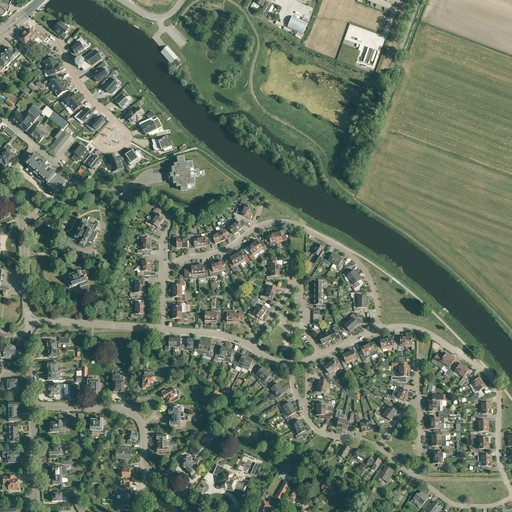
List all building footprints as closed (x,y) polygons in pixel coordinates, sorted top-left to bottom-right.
[(0,0),(0,18),(1,17),(2,17),(6,13),(6,12),(8,6),(9,6),(11,1),(10,0),(0,0)] [(264,13),(262,15),(266,17),(273,5),(269,3),(267,2),(262,11),(264,13)] [(287,27),(303,34),(308,23),(292,16),(287,27)] [(65,33),(68,30),(67,30),(68,28),(61,22),(54,30),(65,39),(67,36),(65,33)] [(36,46),(38,44),(37,43),(36,41),(35,42),(34,41),(37,38),(36,36),(29,29),(24,34),(36,46)] [(33,49),(36,46),(24,34),(19,39),(26,46),(27,48),(31,44),(32,45),(31,46),(33,49)] [(79,43),(74,48),(77,52),(84,48),(85,50),(94,45),(92,44),(90,45),(80,37),(77,40),(79,43)] [(167,46),(163,50),(160,53),(168,61),(171,64),(176,59),(174,57),(175,56),(167,46)] [(43,52),(48,56),(52,52),(47,47),(43,52)] [(0,73),(2,75),(5,71),(9,68),(7,67),(10,64),(12,66),(22,56),(15,50),(13,52),(10,48),(2,55),(0,57),(0,73)] [(77,59),(74,62),(75,66),(78,69),(82,68),(84,66),(90,61),(93,64),(102,56),(95,48),(82,59),(81,58),(77,59)] [(50,58),(39,63),(43,70),(53,65),(50,58)] [(96,73),(93,76),(98,82),(107,75),(102,68),(106,65),(103,63),(96,68),(99,71),(98,71),(95,73),(96,73)] [(53,65),(43,70),(46,77),(57,72),(53,65)] [(110,75),(101,85),(106,90),(105,91),(108,94),(110,92),(112,95),(117,90),(114,87),(116,85),(112,80),(113,78),(110,75)] [(56,78),(47,85),(51,91),(61,84),(56,78)] [(28,87),(33,92),(35,89),(37,88),(32,83),(28,87)] [(61,84),(51,91),(56,97),(65,90),(61,84)] [(72,91),(63,99),(68,105),(77,97),(72,91)] [(131,104),(121,93),(118,96),(120,98),(116,103),(123,111),(131,104)] [(77,97),(68,105),(73,110),(82,103),(77,97)] [(5,102),(12,108),(14,104),(9,99),(5,102)] [(47,120),(48,118),(63,130),(68,125),(54,112),(47,106),(43,111),(31,101),(25,107),(29,110),(28,112),(37,119),(42,112),(43,113),(45,115),(44,117),(44,118),(47,120)] [(82,110),(74,117),(78,121),(81,118),(85,122),(93,114),(87,108),(84,112),(82,110)] [(127,117),(126,117),(130,121),(131,120),(132,122),(135,119),(137,121),(140,117),(139,116),(141,114),(137,109),(136,110),(135,109),(133,112),(131,110),(125,115),(127,117)] [(23,129),(26,132),(37,119),(28,112),(24,117),(17,111),(11,119),(18,124),(17,125),(23,129)] [(90,122),(85,128),(89,131),(91,129),(95,133),(104,123),(98,118),(92,125),(90,122)] [(151,120),(141,124),(142,127),(140,128),(142,131),(143,131),(145,136),(148,135),(157,131),(156,129),(161,127),(157,120),(152,123),(151,120)] [(48,132),(38,124),(30,134),(37,140),(36,141),(38,143),(45,136),(47,137),(50,134),(48,132)] [(59,136),(62,133),(63,132),(59,129),(53,137),(57,140),(59,136)] [(169,142),(168,136),(158,138),(159,142),(153,144),(154,149),(159,148),(160,150),(174,146),(172,141),(169,142)] [(8,148),(6,146),(2,150),(5,152),(0,158),(0,163),(1,165),(2,163),(6,166),(8,163),(8,164),(11,160),(13,162),(16,159),(14,157),(7,150),(8,148)] [(82,151),(82,150),(78,147),(71,155),(74,157),(70,161),(74,165),(80,159),(83,161),(87,156),(82,152),(82,151)] [(25,163),(46,182),(51,176),(53,178),(56,175),(46,165),(47,163),(45,161),(43,163),(33,154),(25,163)] [(139,154),(125,158),(128,167),(142,162),(143,164),(145,164),(143,157),(140,157),(139,154)] [(90,155),(82,164),(86,167),(87,166),(92,170),(93,169),(95,170),(98,166),(97,165),(100,161),(95,158),(94,159),(90,155)] [(115,159),(110,161),(114,172),(122,170),(121,168),(124,167),(122,160),(119,161),(118,160),(116,160),(115,159)] [(195,180),(198,179),(197,169),(197,168),(193,169),(193,167),(193,166),(189,167),(188,164),(184,164),(184,161),(183,161),(183,159),(179,160),(179,161),(178,161),(178,165),(175,165),(175,166),(175,168),(172,169),(172,171),(170,171),(170,174),(169,174),(170,180),(171,180),(171,182),(174,182),(174,184),(177,184),(177,187),(181,187),(181,190),(182,190),(183,191),(186,191),(186,190),(187,189),(187,186),(191,186),(191,185),(191,182),(195,182),(195,180)] [(47,185),(56,193),(62,187),(64,187),(66,185),(65,184),(65,183),(56,175),(53,178),(51,176),(46,182),(48,183),(47,185)] [(101,197),(102,201),(106,199),(107,203),(111,202),(109,194),(101,197)] [(242,207),(241,210),(251,214),(253,208),(247,206),(248,203),(242,201),(240,204),(239,204),(239,206),(242,207)] [(152,218),(161,224),(164,219),(159,215),(161,213),(155,209),(153,212),(156,213),(152,218)] [(236,216),(235,216),(241,221),(243,217),(249,219),(251,214),(241,210),(237,209),(236,214),(234,213),(233,215),(236,216)] [(235,221),(231,224),(238,232),(242,228),(242,227),(245,224),(241,221),(235,216),(234,218),(235,221)] [(151,227),(152,225),(157,228),(158,228),(161,224),(152,218),(150,222),(147,220),(145,223),(150,227),(151,227)] [(78,245),(84,247),(86,244),(87,240),(93,243),(98,233),(95,232),(97,227),(88,223),(87,224),(85,223),(84,221),(81,222),(82,224),(78,233),(77,232),(75,233),(74,236),(74,238),(75,238),(80,241),(78,245)] [(220,231),(216,233),(220,242),(226,240),(224,237),(228,236),(226,233),(223,227),(222,224),(218,226),(220,231)] [(225,225),(223,227),(226,233),(229,230),(233,235),(238,232),(231,224),(227,227),(225,225)] [(207,233),(209,240),(210,243),(213,242),(213,243),(214,244),(215,244),(220,242),(216,233),(212,235),(210,232),(207,233)] [(274,234),(277,244),(282,242),(283,245),(287,244),(285,237),(281,237),(280,232),(274,234)] [(191,235),(191,242),(194,241),(195,248),(201,247),(200,237),(199,235),(194,235),(194,233),(191,233),(191,235)] [(200,237),(201,247),(206,247),(206,240),(209,240),(207,233),(204,233),(205,236),(200,237)] [(269,247),(269,250),(272,249),(273,248),(273,246),(273,245),(277,244),(274,234),(268,235),(270,240),(266,241),(267,247),(269,247)] [(176,247),(176,248),(182,248),(182,238),(177,238),(177,235),(173,235),(173,246),(175,246),(175,247),(176,247)] [(182,238),(182,248),(188,248),(188,242),(191,242),(191,235),(187,235),(187,238),(182,238)] [(141,239),(141,245),(151,245),(151,239),(144,239),(144,236),(138,236),(138,239),(141,239)] [(252,244),(258,253),(263,249),(264,251),(268,249),(263,243),(260,245),(257,241),(252,244)] [(247,255),(252,261),(255,258),(253,256),(258,253),(252,244),(247,248),(250,252),(247,255)] [(313,263),(317,266),(319,262),(323,256),(325,253),(322,251),(324,248),(318,244),(315,248),(313,247),(312,250),(313,251),(312,252),(317,255),(313,263)] [(138,253),(144,253),(144,250),(151,250),(151,245),(141,245),(141,250),(138,250),(138,253)] [(235,255),(240,264),(245,261),(246,264),(250,262),(246,255),(243,257),(240,252),(235,255)] [(333,264),(338,256),(333,253),(330,257),(327,255),(324,261),(329,264),(330,263),(331,262),(333,264)] [(232,271),(233,272),(237,270),(235,267),(240,264),(235,255),(230,258),(232,263),(229,265),(232,271)] [(337,269),(340,271),(343,265),(340,263),(343,259),(338,256),(333,264),(336,266),(336,268),(337,269)] [(141,266),(151,266),(151,261),(144,261),(144,257),(138,257),(137,261),(141,261),(141,266)] [(225,271),(226,274),(229,273),(227,264),(224,265),(223,261),(217,263),(219,273),(220,276),(222,275),(222,272),(225,271)] [(270,265),(270,271),(279,271),(279,265),(279,261),(274,261),(274,262),(267,262),(266,261),(264,261),(262,263),(267,263),(267,265),(270,265)] [(214,274),(219,273),(217,263),(211,264),(212,267),(208,268),(210,277),(214,276),(214,274)] [(197,266),(198,276),(204,276),(204,278),(208,278),(207,271),(204,271),(203,265),(197,266)] [(151,272),(151,266),(141,266),(138,266),(137,271),(137,275),(144,275),(144,272),(150,272),(151,272)] [(188,277),(188,279),(193,279),(192,277),(198,276),(197,266),(191,267),(191,270),(184,270),(185,278),(188,277)] [(0,289),(4,290),(4,293),(4,296),(7,296),(7,293),(7,290),(10,291),(9,288),(0,286),(2,271),(0,270),(0,289)] [(345,279),(347,282),(347,283),(358,275),(354,270),(350,273),(348,270),(343,274),(345,277),(345,279)] [(78,285),(81,294),(89,291),(88,286),(87,281),(85,282),(83,277),(87,276),(85,271),(80,272),(75,274),(73,273),(70,274),(69,276),(71,281),(67,282),(69,289),(73,287),(78,285)] [(266,276),(267,280),(274,280),(274,277),(279,277),(279,271),(270,271),(270,276),(266,276)] [(361,280),(358,275),(347,283),(347,284),(348,287),(352,287),(355,291),(360,289),(360,288),(357,283),(361,280)] [(134,288),(144,288),(144,282),(138,282),(138,279),(131,279),(131,282),(134,282),(134,288)] [(314,289),(323,289),(326,289),(326,286),(323,286),(323,283),(325,283),(325,279),(318,279),(318,283),(313,283),(313,285),(314,285),(314,289)] [(277,289),(276,289),(271,287),(273,284),(266,281),(265,284),(268,285),(266,291),(275,294),(277,289)] [(172,285),(172,292),(182,292),(182,286),(184,286),(184,282),(177,282),(177,285),(172,285)] [(138,296),(141,296),(141,293),(144,293),(144,288),(134,288),(134,293),(131,293),(130,293),(130,296),(138,296)] [(260,298),(266,301),(267,298),(273,300),(275,294),(266,291),(264,296),(261,295),(260,298)] [(177,301),(185,301),(186,301),(185,298),(185,297),(185,296),(184,295),(182,295),(182,292),(172,292),(172,298),(177,298),(177,301)] [(353,299),(353,302),(357,302),(368,302),(368,299),(367,299),(366,299),(366,297),(361,297),(361,293),(354,293),(354,299),(353,299)] [(316,309),(326,309),(326,305),(323,305),(323,299),(314,299),(314,303),(313,303),(313,305),(316,305),(316,309)] [(134,309),(144,309),(144,304),(138,304),(138,300),(131,300),(131,304),(134,304),(134,309)] [(254,308),(255,309),(263,315),(266,310),(262,307),(264,304),(258,300),(253,306),(254,308)] [(357,302),(353,302),(353,308),(354,308),(354,312),(361,312),(361,308),(366,308),(366,306),(367,306),(368,305),(368,302),(357,302)] [(172,307),(172,313),(182,313),(186,313),(186,312),(186,308),(185,308),(185,304),(184,303),(177,303),(177,307),(172,307)] [(131,318),(140,318),(140,315),(144,315),(144,309),(134,309),(134,314),(131,315),(131,318)] [(255,316),(260,319),(263,315),(255,309),(253,313),(251,312),(249,312),(247,315),(253,319),(255,316)] [(204,322),(211,323),(211,312),(205,312),(205,310),(201,310),(201,317),(205,317),(204,322)] [(211,312),(211,323),(217,323),(217,322),(217,318),(221,318),(221,310),(217,310),(217,311),(211,310),(211,312)] [(226,324),(232,324),(233,314),(233,310),(223,310),(223,318),(227,318),(226,324)] [(232,324),(239,324),(239,319),(243,319),(243,312),(239,311),(239,314),(233,314),(232,324)] [(187,317),(186,316),(186,313),(182,313),(172,313),(172,319),(177,319),(177,323),(184,323),(184,319),(187,319),(187,317)] [(358,319),(353,314),(350,316),(350,319),(349,319),(348,320),(348,322),(354,329),(358,325),(355,321),(358,319)] [(346,329),(350,332),(354,329),(348,322),(344,325),(342,323),(339,326),(344,331),(346,329)] [(328,329),(327,329),(332,340),(335,339),(336,340),(337,339),(335,335),(338,333),(336,327),(337,326),(336,323),(334,324),(333,326),(334,328),(332,329),(333,330),(330,331),(329,329),(328,329)] [(326,333),(323,334),(327,343),(329,343),(328,342),(332,340),(327,329),(325,330),(326,333)] [(318,336),(322,345),(326,343),(326,344),(327,343),(323,334),(318,336)] [(400,343),(396,343),(396,350),(400,350),(400,347),(406,347),(406,337),(400,337),(400,343)] [(411,337),(406,337),(406,347),(411,347),(411,350),(414,350),(414,344),(411,344),(411,343),(411,337)] [(47,350),(59,349),(58,345),(60,345),(60,344),(68,343),(68,338),(59,339),(59,342),(56,342),(46,342),(46,346),(45,347),(46,349),(47,349),(47,350)] [(169,347),(174,347),(175,339),(169,338),(169,343),(165,343),(165,350),(169,350),(169,347)] [(391,338),(385,339),(387,349),(393,348),(393,350),(396,350),(396,343),(392,343),(391,338)] [(180,350),(184,351),(184,344),(180,344),(181,339),(175,339),(174,347),(175,348),(175,350),(180,350)] [(184,351),(193,351),(193,348),(194,339),(188,339),(187,344),(184,344),(184,351)] [(387,349),(385,339),(379,340),(380,346),(377,346),(379,353),(382,353),(381,350),(387,349)] [(198,354),(202,355),(206,343),(200,341),(199,346),(196,345),(194,352),(197,353),(198,354)] [(213,350),(210,349),(211,344),(206,343),(202,355),(211,358),(212,357),(213,350)] [(365,345),(370,357),(376,354),(379,353),(377,346),(373,348),(371,343),(365,345)] [(11,360),(12,361),(13,360),(14,356),(15,355),(16,353),(15,352),(15,351),(16,348),(16,346),(5,344),(5,345),(2,344),(1,347),(2,347),(1,349),(3,350),(3,352),(0,351),(0,357),(2,358),(11,360)] [(362,360),(363,362),(366,361),(366,359),(370,357),(365,345),(360,348),(362,353),(360,354),(362,360)] [(227,349),(221,347),(220,352),(216,351),(215,357),(224,360),(226,352),(227,349)] [(59,349),(47,350),(48,358),(49,358),(51,358),(51,357),(57,357),(59,357),(59,350),(59,349)] [(223,361),(232,364),(234,356),(231,355),(233,350),(227,349),(226,352),(224,360),(223,361)] [(347,353),(351,362),(357,360),(358,362),(361,361),(358,355),(355,356),(353,351),(347,353)] [(346,364),(351,362),(347,353),(342,355),(344,360),(341,361),(344,368),(345,368),(346,370),(348,369),(347,367),(346,364)] [(443,366),(450,356),(446,353),(443,358),(437,354),(435,353),(432,358),(433,359),(443,366)] [(242,368),(248,357),(243,355),(240,359),(237,357),(234,363),(234,364),(233,365),(234,366),(233,367),(236,368),(236,367),(242,369),(242,368)] [(444,374),(447,376),(451,370),(448,368),(449,368),(455,359),(450,356),(443,366),(445,368),(445,369),(447,370),(444,374)] [(248,357),(242,368),(248,371),(251,372),(254,366),(251,365),(253,360),(248,357)] [(332,360),(328,364),(334,371),(338,368),(340,370),(343,368),(338,362),(335,364),(332,360)] [(58,372),(67,372),(67,369),(60,369),(59,371),(58,371),(58,363),(47,364),(46,364),(46,368),(48,368),(48,372),(58,372)] [(459,375),(465,366),(460,363),(454,371),(459,375)] [(324,374),(329,379),(332,377),(330,375),(334,371),(328,364),(323,368),(327,372),(324,374)] [(465,366),(459,375),(463,378),(466,374),(469,370),(465,366)] [(259,371),(256,369),(251,375),(252,377),(254,375),(254,376),(259,380),(267,371),(262,367),(259,371)] [(260,383),(264,387),(273,378),(271,376),(271,375),(267,371),(259,380),(260,380),(260,383)] [(48,381),(59,381),(58,372),(48,372),(48,377),(46,377),(46,381),(48,381)] [(409,372),(399,372),(399,377),(391,377),(391,380),(398,380),(398,382),(401,382),(403,383),(403,377),(406,377),(409,377),(409,372)] [(143,388),(146,388),(146,386),(150,386),(150,382),(153,382),(154,373),(145,373),(144,376),(143,376),(143,388)] [(472,389),(473,389),(483,381),(479,377),(475,380),(471,375),(470,377),(464,384),(466,385),(470,382),(472,383),(470,385),(470,386),(472,389)] [(120,394),(122,394),(123,393),(124,393),(124,382),(120,382),(120,377),(113,376),(113,381),(113,393),(118,393),(119,393),(120,394)] [(99,381),(93,381),(93,379),(92,379),(92,377),(88,377),(88,380),(87,380),(87,388),(89,389),(89,391),(99,392),(99,391),(101,391),(101,387),(99,387),(99,381)] [(12,390),(12,393),(17,393),(17,390),(17,380),(7,380),(5,381),(5,385),(7,385),(8,390),(12,390)] [(317,386),(326,389),(328,383),(334,385),(335,381),(328,380),(327,383),(319,381),(317,386)] [(395,386),(393,391),(407,396),(409,391),(403,389),(399,387),(401,382),(398,382),(391,381),(390,384),(392,385),(395,386)] [(483,381),(473,389),(471,390),(475,394),(473,394),(473,396),(472,396),(475,400),(480,400),(479,398),(480,398),(479,396),(480,396),(477,393),(483,388),(485,390),(486,391),(488,389),(488,388),(483,381)] [(50,398),(51,399),(53,399),(54,398),(54,396),(60,396),(62,396),(65,395),(64,385),(67,384),(67,382),(59,383),(59,385),(54,385),(51,385),(51,387),(49,387),(49,391),(49,396),(50,396),(50,398)] [(274,394),(281,388),(278,384),(274,387),(272,384),(266,388),(269,391),(271,389),(274,394)] [(330,399),(332,399),(333,397),(331,397),(331,396),(325,394),(326,389),(317,386),(316,392),(324,394),(323,397),(330,399)] [(170,402),(171,404),(180,400),(178,396),(174,398),(173,396),(177,394),(174,388),(166,393),(165,391),(162,392),(163,394),(162,395),(164,398),(166,397),(169,403),(170,402)] [(285,393),(281,388),(274,394),(270,397),(273,401),(274,401),(276,400),(278,403),(283,399),(281,396),(285,393)] [(216,390),(213,396),(218,399),(220,396),(222,398),(225,393),(222,392),(221,393),(216,390)] [(394,392),(392,396),(388,395),(387,398),(393,400),(394,397),(405,402),(407,396),(393,391),(393,392),(394,392)] [(428,406),(442,406),(442,401),(445,401),(445,395),(432,395),(432,401),(428,401),(428,406)] [(386,411),(393,416),(397,412),(389,406),(391,403),(385,399),(383,402),(387,405),(385,408),(384,407),(383,407),(383,408),(386,411)] [(316,410),(325,410),(325,404),(331,404),(331,401),(324,401),(324,404),(316,404),(316,410)] [(282,407),(285,412),(293,408),(290,403),(286,405),(284,402),(278,405),(280,408),(282,407)] [(4,413),(17,413),(17,408),(18,408),(18,404),(7,404),(7,408),(9,408),(9,410),(6,411),(6,413),(4,413)] [(238,411),(246,417),(249,412),(241,406),(238,411)] [(438,415),(439,415),(447,415),(447,412),(442,411),(442,406),(428,406),(428,412),(437,412),(437,411),(438,411),(438,415)] [(171,417),(180,417),(180,407),(171,407),(169,407),(169,411),(168,415),(171,415),(171,417)] [(286,418),(287,421),(293,418),(291,415),(296,413),(293,408),(285,412),(282,414),(285,419),(286,418)] [(336,428),(342,429),(344,420),(345,416),(340,415),(340,411),(337,411),(336,417),(335,422),(338,422),(336,428)] [(383,415),(390,421),(393,416),(386,411),(383,415)] [(9,415),(9,422),(18,421),(18,418),(17,418),(17,413),(4,413),(4,416),(9,415)] [(430,424),(444,424),(444,418),(447,418),(447,415),(439,415),(439,418),(430,418),(430,424)] [(51,433),(62,432),(62,428),(66,428),(66,425),(72,424),(72,417),(63,418),(63,421),(61,422),(57,422),(57,423),(51,424),(50,424),(50,428),(49,428),(48,429),(49,432),(49,433),(51,433)] [(170,428),(175,428),(175,426),(180,426),(180,417),(171,417),(171,421),(170,421),(170,425),(170,428)] [(98,420),(91,420),(91,421),(89,421),(89,425),(90,425),(90,428),(91,428),(91,431),(92,431),(91,433),(102,434),(103,431),(103,425),(106,425),(106,420),(103,420),(98,420)] [(292,425),(295,430),(303,426),(300,420),(296,423),(294,420),(288,423),(290,426),(292,425)] [(430,424),(430,429),(440,429),(440,432),(442,432),(447,432),(447,429),(444,429),(444,424),(430,424)] [(9,434),(17,434),(17,430),(18,430),(18,426),(9,426),(7,426),(7,430),(9,430),(9,433),(9,434)] [(295,436),(297,439),(303,436),(301,433),(306,431),(303,426),(295,430),(298,435),(295,436)] [(209,433),(216,438),(219,433),(213,428),(209,433)] [(127,444),(132,445),(132,442),(136,442),(137,439),(138,435),(138,433),(134,432),(134,433),(129,432),(127,444)] [(432,435),(432,441),(441,441),(446,441),(446,436),(449,436),(449,432),(447,432),(442,432),(442,435),(432,435)] [(13,444),(13,445),(16,445),(19,445),(19,442),(19,438),(17,438),(17,434),(9,434),(6,434),(6,438),(10,438),(10,442),(9,442),(9,444),(13,444)] [(158,440),(159,444),(176,444),(176,441),(166,441),(166,440),(168,439),(168,436),(166,436),(166,435),(157,436),(157,440),(158,440)] [(441,441),(432,441),(432,447),(442,447),(442,450),(444,450),(449,450),(449,446),(446,446),(446,441),(441,441)] [(166,452),(168,452),(168,448),(166,448),(166,447),(170,446),(176,446),(176,444),(159,444),(159,448),(157,448),(157,452),(166,452)] [(338,455),(344,458),(350,449),(344,445),(342,449),(339,448),(335,455),(337,456),(338,455)] [(49,456),(49,459),(58,459),(58,455),(60,455),(63,455),(63,450),(60,450),(60,446),(52,447),(52,451),(50,451),(48,452),(48,455),(49,456)] [(349,462),(352,464),(354,459),(361,463),(365,457),(363,456),(365,453),(359,449),(354,456),(353,455),(349,462)] [(5,464),(8,464),(8,463),(18,463),(17,458),(19,458),(19,454),(16,454),(16,450),(10,450),(10,451),(8,451),(8,450),(2,451),(3,458),(5,458),(5,464)] [(115,458),(131,459),(131,451),(116,450),(116,454),(112,453),(112,458),(115,458)] [(192,475),(195,477),(197,474),(196,473),(199,469),(195,465),(197,463),(202,458),(200,456),(193,463),(187,470),(189,472),(189,473),(191,475),(192,475)] [(185,468),(187,470),(193,463),(191,460),(188,458),(188,457),(184,461),(182,460),(179,463),(182,465),(181,466),(183,468),(185,468)] [(369,467),(375,471),(381,461),(374,457),(372,460),(369,459),(368,461),(367,461),(364,466),(365,466),(364,467),(367,469),(369,467)] [(256,477),(261,466),(256,463),(251,474),(256,477)] [(50,471),(51,472),(52,472),(53,472),(53,476),(66,476),(67,476),(67,471),(62,471),(61,467),(52,467),(52,468),(51,468),(50,468),(50,471)] [(382,479),(387,482),(394,471),(386,467),(382,474),(379,473),(375,479),(381,482),(382,479)] [(130,478),(130,469),(121,469),(121,468),(118,468),(118,475),(121,475),(121,477),(130,478)] [(221,484),(221,486),(225,488),(226,486),(228,487),(228,488),(232,490),(234,486),(243,490),(245,484),(241,482),(241,483),(236,481),(236,480),(233,479),(233,478),(230,476),(231,474),(226,472),(226,474),(220,472),(218,476),(220,477),(218,483),(221,484)] [(346,474),(342,472),(338,479),(341,482),(346,474)] [(13,489),(13,490),(16,490),(16,489),(18,489),(17,479),(14,480),(14,476),(8,476),(7,476),(3,476),(3,486),(6,486),(6,484),(8,484),(9,489),(13,489)] [(52,485),(53,485),(62,485),(62,483),(67,482),(67,478),(66,478),(66,476),(53,476),(53,480),(51,480),(50,482),(51,484),(52,485)] [(284,494),(287,487),(282,484),(278,491),(284,494)] [(285,501),(291,505),(297,496),(300,491),(294,487),(292,490),(290,492),(289,494),(288,493),(286,497),(287,498),(285,501)] [(365,496),(374,502),(378,496),(375,494),(377,490),(371,487),(365,496)] [(412,499),(419,505),(418,506),(418,508),(420,509),(421,507),(424,509),(430,501),(427,499),(429,497),(421,491),(418,495),(417,494),(412,499)] [(52,497),(52,502),(62,502),(62,501),(64,501),(64,497),(66,497),(65,493),(62,493),(57,494),(57,492),(54,492),(54,494),(52,494),(51,495),(51,497),(52,497)] [(121,509),(129,509),(130,509),(130,505),(129,505),(129,498),(130,498),(130,495),(129,495),(129,494),(126,494),(121,494),(121,509)] [(267,511),(268,511),(269,511),(272,509),(272,508),(274,504),(269,501),(268,503),(263,500),(262,501),(262,502),(257,510),(259,511),(267,511)] [(426,511),(427,511),(434,511),(435,511),(438,511),(442,507),(434,502),(428,509),(426,507),(423,511),(422,511),(426,511)] [(81,504),(74,504),(77,508),(76,509),(78,511),(81,511),(85,510),(88,508),(85,503),(82,505),(81,504)]
